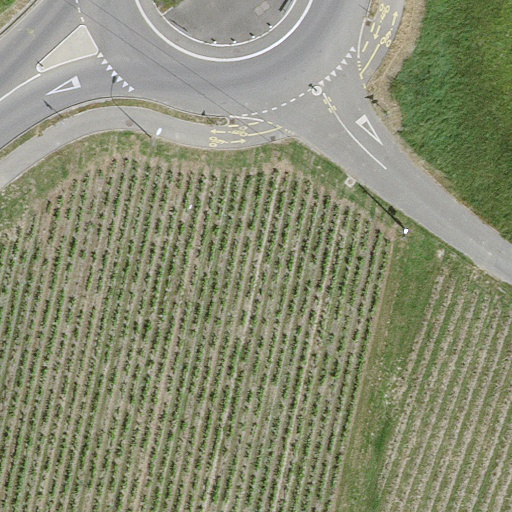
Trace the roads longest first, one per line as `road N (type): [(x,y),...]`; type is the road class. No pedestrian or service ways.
road 1 (unclassified): [(304,69),(351,135),(391,173),(511,264)]
road 2 (tertiary): [(110,26),(132,57),(197,93),(272,88),(304,69)]
road 3 (tertiary): [(110,26),(0,102)]
